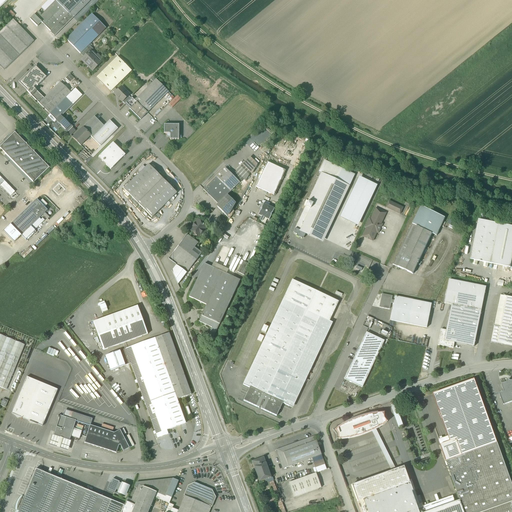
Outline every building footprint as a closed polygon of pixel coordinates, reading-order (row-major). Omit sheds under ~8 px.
[(0,0),(0,8),(8,0),(0,0)] [(56,0),(56,1),(68,14),(69,13),(73,18),(91,0),(56,0)] [(38,12),(30,20),(37,27),(41,23),(50,32),(55,36),(73,18),(69,13),(68,14),(56,1),(42,15),(38,12)] [(23,15),(14,6),(13,7),(21,16),(23,15)] [(21,16),(13,7),(11,9),(19,18),(21,16)] [(92,14),(66,40),(80,54),(89,45),(106,28),(92,14)] [(13,20),(0,32),(0,63),(5,69),(34,41),(13,20)] [(89,45),(80,54),(84,58),(91,51),(93,49),(89,45)] [(84,58),(81,60),(92,71),(102,62),(91,51),(84,58)] [(117,57),(96,78),(110,92),(131,71),(117,57)] [(42,73),(36,67),(21,82),(28,90),(27,91),(29,94),(34,89),(33,88),(36,85),(37,86),(46,77),(42,73)] [(156,79),(134,101),(135,101),(136,103),(147,113),(168,92),(156,79)] [(44,98),(39,103),(50,114),(66,98),(71,93),(60,82),(44,98)] [(121,87),(114,94),(122,102),(128,96),(125,93),(126,92),(121,87)] [(44,98),(34,89),(29,94),(39,103),(44,98)] [(71,93),(66,98),(73,104),(73,105),(82,96),(75,89),(71,93)] [(128,96),(122,102),(125,104),(126,103),(130,99),(128,96)] [(66,98),(50,114),(56,121),(61,117),(73,105),(73,104),(66,98)] [(130,99),(126,103),(129,107),(135,101),(134,101),(131,98),(130,99)] [(131,108),(129,109),(140,120),(147,113),(136,103),(131,108)] [(94,116),(82,129),(83,129),(90,135),(90,136),(92,138),(104,126),(94,116)] [(61,117),(56,121),(60,125),(61,125),(66,130),(70,126),(61,117)] [(110,121),(104,126),(92,138),(101,146),(118,129),(110,121)] [(166,125),(165,125),(164,125),(164,126),(164,128),(164,127),(164,129),(164,130),(164,131),(164,133),(164,134),(167,134),(167,135),(169,137),(170,137),(170,140),(171,140),(171,139),(172,139),(172,140),(173,140),(175,140),(176,140),(177,140),(179,140),(179,134),(178,134),(178,133),(179,133),(179,131),(179,130),(179,128),(179,126),(179,125),(177,125),(176,125),(174,125),(172,125),(171,125),(170,125),(166,125)] [(82,129),(73,138),(80,145),(90,136),(90,135),(83,129),(82,129)] [(49,168),(15,133),(0,146),(0,148),(33,183),(49,168)] [(113,143),(98,157),(110,170),(125,155),(113,143)] [(285,171),(267,162),(255,187),(274,195),(285,171)] [(322,174),(349,187),(354,176),(324,162),(319,172),(322,174)] [(177,193),(148,165),(124,189),(152,218),(177,193)] [(250,173),(242,165),(232,175),(239,183),(240,183),(241,182),(243,180),(244,179),(245,181),(250,173)] [(225,168),(203,190),(218,204),(227,195),(239,183),(232,175),(225,168)] [(349,187),(322,174),(296,229),(305,233),(322,241),(323,238),(320,237),(345,185),(349,187)] [(340,217),(358,225),(376,186),(358,178),(340,217)] [(4,182),(1,186),(11,196),(14,192),(4,182)] [(345,185),(320,237),(323,238),(322,241),(323,242),(349,187),(345,185)] [(227,195),(218,204),(218,208),(227,217),(229,214),(232,209),(235,204),(227,195)] [(44,207),(40,202),(37,199),(11,225),(21,236),(31,226),(39,218),(40,218),(48,210),(45,207),(44,207)] [(403,208),(389,201),(386,208),(400,214),(403,208)] [(274,209),(263,204),(261,208),(262,209),(261,210),(260,210),(258,215),(261,217),(259,220),(262,221),(264,218),(269,220),(274,209)] [(420,206),(412,224),(432,234),(437,236),(445,218),(420,206)] [(386,213),(375,209),(373,214),(383,219),(386,213)] [(383,219),(373,214),(370,219),(369,219),(365,227),(366,228),(362,237),(372,241),(383,219)] [(39,218),(31,226),(35,230),(45,220),(43,218),(41,220),(40,218),(39,218)] [(207,227),(197,220),(194,223),(194,224),(192,226),(192,225),(192,226),(189,230),(199,237),(207,227)] [(499,224),(479,220),(470,260),(473,260),(477,261),(488,263),(491,264),(499,224)] [(432,234),(412,224),(393,265),(413,274),(432,234)] [(511,261),(511,226),(499,224),(491,264),(511,268),(511,261)] [(31,226),(21,236),(26,240),(35,231),(35,230),(31,226)] [(305,233),(296,229),(294,232),(295,234),(302,237),(304,236),(305,233)] [(187,235),(172,254),(173,254),(169,259),(176,264),(180,267),(179,267),(187,273),(202,253),(191,245),(195,240),(187,235)] [(180,267),(176,264),(171,271),(178,285),(187,273),(179,267),(180,267)] [(240,280),(204,264),(189,297),(206,305),(201,316),(219,324),(240,280)] [(338,302),(292,280),(283,299),(329,321),(338,302)] [(486,287),(449,280),(444,303),(452,305),(481,311),(486,287)] [(392,296),(382,294),(379,307),(389,309),(391,303),(391,300),(392,296)] [(501,295),(494,326),(501,327),(507,297),(505,296),(506,296),(505,295),(505,296),(501,295)] [(511,297),(507,296),(507,297),(501,327),(494,326),(491,342),(511,346),(511,297)] [(432,304),(395,297),(394,301),(393,304),(390,320),(427,328),(432,304)] [(329,321),(283,299),(243,385),(282,404),(289,407),(329,321)] [(481,311),(452,305),(446,330),(444,340),(454,342),(474,346),(481,311)] [(137,306),(93,322),(103,350),(148,334),(137,306)] [(219,324),(201,316),(198,321),(212,328),(208,336),(213,339),(219,324)] [(446,330),(441,329),(438,345),(453,348),(454,342),(444,340),(446,330)] [(169,333),(155,338),(177,399),(191,394),(169,333)] [(25,345),(0,334),(0,387),(6,390),(25,345)] [(383,342),(365,334),(344,379),(362,388),(383,342)] [(155,338),(120,351),(125,365),(130,363),(157,438),(168,434),(167,430),(185,423),(177,400),(177,399),(155,338)] [(56,351),(49,348),(47,353),(54,356),(56,351)] [(120,351),(105,356),(110,370),(125,365),(120,351)] [(27,377),(11,414),(42,427),(57,390),(27,377)] [(440,445),(446,461),(498,443),(475,379),(434,394),(451,441),(440,445)] [(511,380),(511,381),(507,380),(506,383),(501,385),(504,392),(499,393),(503,405),(511,401),(511,380)] [(282,404),(250,388),(244,401),(259,408),(260,407),(262,408),(261,409),(276,416),(282,404)] [(92,419),(73,413),(71,419),(76,421),(90,425),(92,419)] [(370,415),(363,417),(359,418),(356,419),(351,421),(347,423),(344,425),(339,428),(335,430),(335,431),(338,435),(338,439),(338,440),(344,439),(349,438),(352,438),(359,436),(365,434),(368,433),(371,431),(373,431),(372,431),(375,430),(378,428),(383,425),(387,422),(384,413),(375,414),(375,415),(370,416),(370,415)] [(394,415),(398,426),(402,425),(398,413),(394,415)] [(71,419),(60,416),(54,435),(69,440),(71,436),(73,428),(76,421),(71,419)] [(330,424),(332,428),(344,422),(342,418),(330,424)] [(114,433),(90,425),(84,443),(116,453),(118,446),(120,445),(123,451),(129,448),(120,430),(114,433)] [(82,431),(73,428),(71,436),(79,439),(82,431)] [(396,469),(376,429),(375,430),(373,431),(371,431),(391,471),(396,469)] [(314,436),(281,448),(288,467),(321,455),(314,436)] [(511,484),(498,443),(446,461),(460,501),(464,511),(484,511),(511,502),(511,484)] [(288,467),(281,448),(277,450),(283,468),(288,467)] [(271,478),(264,458),(252,462),(259,482),(266,479),(271,478)] [(323,460),(313,463),(315,468),(325,464),(323,460)] [(325,464),(315,468),(317,473),(326,469),(325,464)] [(391,471),(351,485),(357,502),(362,500),(409,483),(403,467),(396,469),(391,471)] [(121,511),(124,506),(36,469),(33,477),(24,498),(22,497),(20,500),(18,503),(17,507),(17,510),(19,511),(18,511),(121,511)] [(315,474),(289,483),(294,497),(321,488),(316,473),(315,474)] [(171,481),(138,484),(143,486),(156,492),(156,493),(166,496),(166,495),(171,498),(177,483),(171,481)] [(211,490),(195,483),(189,486),(185,496),(211,507),(215,497),(211,490)] [(419,511),(409,483),(362,500),(366,511),(419,511)] [(138,484),(132,500),(131,499),(130,502),(131,502),(130,503),(126,511),(132,511),(143,486),(138,484)] [(128,487),(122,485),(119,493),(124,495),(128,487)] [(143,486),(132,511),(148,511),(154,497),(156,493),(156,492),(143,486)] [(166,495),(166,496),(156,493),(154,497),(169,503),(171,498),(166,495)] [(208,511),(211,507),(185,496),(179,510),(177,511),(208,511)] [(366,511),(362,500),(357,502),(360,511),(366,511)] [(464,511),(460,501),(428,511),(464,511)] [(124,506),(121,511),(126,511),(130,503),(126,502),(124,506)] [(511,511),(511,502),(484,511),(511,511)] [(174,505),(169,503),(165,511),(177,511),(179,510),(173,508),(174,505)]
